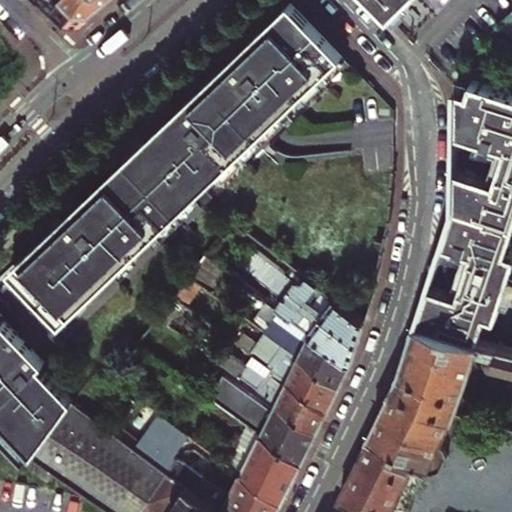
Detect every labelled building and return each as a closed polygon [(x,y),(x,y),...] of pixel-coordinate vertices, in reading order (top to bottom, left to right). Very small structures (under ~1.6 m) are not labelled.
[(35,0),(33,3),(46,16),(62,0),(35,0)] [(61,31),(77,32),(114,0),(62,0),(46,16),(61,31)] [(380,0),(394,13),(407,0),(380,0)] [(345,55),(293,1),(10,268),(61,322),(345,55)] [(511,9),(502,19),(511,29),(511,9)] [(458,207),(424,317),(481,334),(487,315),(500,319),(505,301),(511,303),(511,90),(472,78),(469,87),(458,84),(458,207)] [(360,340),(367,317),(309,277),(306,282),(298,281),(281,269),(253,249),(252,250),(287,275),(280,285),(289,291),(290,291),(360,340)] [(353,361),(360,340),(290,291),(289,291),(280,285),(287,275),(252,250),(248,255),(242,264),(241,265),(286,297),(278,308),(280,309),(353,361)] [(202,284),(213,292),(228,272),(205,256),(190,276),(202,284)] [(306,282),(309,277),(287,261),(281,269),(298,281),(306,282)] [(202,284),(190,276),(175,296),(184,303),(187,305),(202,284)] [(184,303),(175,296),(157,319),(168,326),(184,303)] [(342,383),(353,361),(280,309),(274,317),(266,329),(285,343),(342,383)] [(449,413),(453,414),(475,346),(487,349),(485,355),(489,361),(511,367),(511,344),(508,343),(481,334),(424,317),(402,370),(394,387),(444,411),(449,413)] [(0,428),(6,423),(35,453),(37,455),(63,419),(75,402),(42,364),(45,361),(8,321),(0,327),(0,428)] [(270,364),(330,407),(342,383),(285,343),(270,364)] [(319,428),(330,407),(270,364),(254,353),(245,365),(242,363),(235,371),(266,392),(319,428)] [(303,460),(319,428),(266,392),(257,405),(228,385),(217,400),(248,422),(262,432),(303,460)] [(341,498),(392,511),(413,467),(430,472),(438,468),(442,455),(438,447),(434,445),(449,413),(444,411),(394,387),(341,498)] [(169,511),(187,485),(156,461),(139,449),(124,438),(75,402),(63,419),(37,455),(35,459),(114,511),(151,511),(152,511),(153,511),(169,511)] [(229,462),(243,472),(262,432),(248,422),(229,462)] [(143,443),(129,432),(124,438),(139,449),(143,443)] [(243,472),(282,500),(303,460),(262,432),(243,472)] [(224,511),(276,511),(282,500),(243,472),(231,495),(181,457),(149,434),(143,443),(139,449),(156,461),(187,485),(224,511)] [(53,472),(40,464),(35,472),(48,481),(53,472)] [(151,511),(224,511),(187,485),(169,511),(153,511),(152,511),(151,511)]
